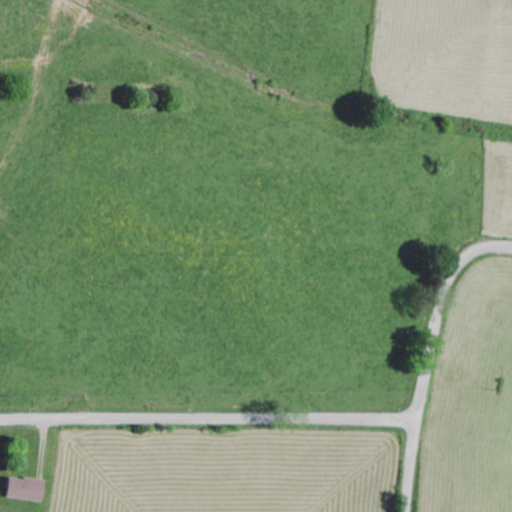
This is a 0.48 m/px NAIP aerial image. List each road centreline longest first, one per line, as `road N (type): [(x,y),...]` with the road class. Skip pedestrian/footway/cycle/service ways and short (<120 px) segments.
road 1 (residential): [(413,419),(0,419)]
road 2 (residential): [(404,511),(413,419),(443,284),(469,255),(511,243)]
